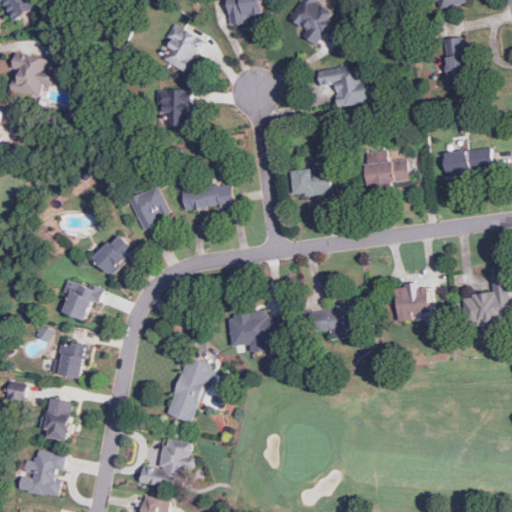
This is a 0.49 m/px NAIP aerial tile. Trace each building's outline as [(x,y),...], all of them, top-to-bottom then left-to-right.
[(1,0),(13,21),(41,5),(38,0),(1,0)] [(230,0),(232,23),(249,22),(249,15),(266,14),(265,0),(230,0)] [(338,17),(319,0),(304,0),(291,15),(308,30),(306,33),(316,42),(338,17)] [(442,0),(444,8),(465,3),(464,0),(442,0)] [(189,71),(207,39),(177,22),(159,54),(189,71)] [(449,82),(469,80),(466,36),(446,37),(449,82)] [(50,58),(18,51),(15,67),(18,67),(14,89),(43,95),(46,83),(58,86),(61,70),(48,67),(50,58)] [(369,78),(365,79),(362,62),(321,69),(323,85),(337,83),(341,105),(373,100),(369,78)] [(193,124),(192,88),(159,89),(160,103),(167,103),(168,125),(193,124)] [(446,150),(448,172),(495,169),(493,148),(446,150)] [(412,179),(409,158),(390,160),(388,149),(367,152),(371,185),(412,179)] [(295,168),(296,194),(333,192),(332,166),(295,168)] [(237,202),(234,182),(185,189),(188,210),(237,202)] [(146,229),(162,221),(160,217),(172,211),(160,184),(131,197),(146,229)] [(97,258),(114,274),(138,247),(121,232),(97,258)] [(495,292),(465,294),(468,320),(476,319),(476,328),(503,326),(502,319),(511,318),(511,270),(494,272),(495,292)] [(94,300),(102,303),(106,289),(70,277),(66,290),(72,292),(65,311),(88,319),(94,300)] [(397,287),(401,320),(416,319),(416,316),(434,314),(431,283),(397,287)] [(334,338),(358,335),(357,327),(363,326),(361,307),(352,308),(352,305),(313,310),(315,330),(332,328),(334,338)] [(235,345),(252,343),(254,351),(270,348),(268,337),(289,335),(286,314),(270,316),(269,309),(231,314),(235,345)] [(61,374),(84,377),(89,343),(76,341),(75,344),(64,343),(61,374)] [(208,382),(214,384),(220,366),(189,356),(171,413),(195,421),(208,382)] [(8,396),(26,401),(31,383),(12,379),(8,396)] [(51,436),(70,439),(76,401),(54,397),(53,408),(45,407),(42,426),(52,428),(51,436)] [(143,482),(187,488),(190,466),(197,467),(199,457),(193,456),(195,441),(167,437),(163,467),(146,464),(143,482)] [(68,453),(40,449),(38,460),(29,459),(27,470),(36,472),(36,476),(24,474),(22,489),(62,495),(64,478),(58,477),(60,469),(66,469),(68,453)] [(144,511),(170,511),(173,499),(147,495),(144,511)]
